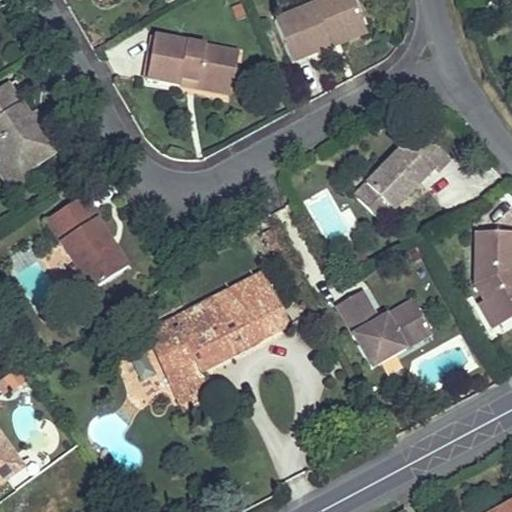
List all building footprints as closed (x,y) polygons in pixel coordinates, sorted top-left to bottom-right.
[(309,0),(311,6),(274,21),(292,65),(330,49),(327,41),(363,27),(351,0),(309,0)] [(363,27),(327,41),(330,49),(366,34),(363,27)] [(223,50),(153,38),(145,81),(179,87),(180,80),(225,89),(228,70),(220,68),(223,50)] [(237,53),(223,50),(220,68),(228,70),(225,89),(180,80),(179,87),(229,96),(237,53)] [(8,84),(2,89),(9,100),(21,104),(8,84)] [(9,100),(2,89),(0,89),(0,161),(2,165),(3,166),(16,168),(28,171),(29,170),(60,150),(38,119),(33,123),(30,117),(21,104),(9,100)] [(35,114),(30,117),(33,123),(38,119),(35,114)] [(407,143),(366,187),(392,212),(433,170),(436,173),(448,160),(423,137),(412,148),(407,143)] [(0,174),(11,191),(33,176),(29,170),(28,171),(16,168),(3,166),(2,165),(0,167),(0,174)] [(392,212),(366,187),(355,198),(382,223),(392,212)] [(83,195),(44,221),(91,291),(126,268),(94,220),(98,218),(83,195)] [(511,234),(476,234),(475,285),(484,302),(495,321),(511,310),(511,234)] [(255,343),(288,326),(262,275),(146,335),(173,390),(201,374),(256,344),(255,343)] [(361,293),(335,308),(371,370),(432,335),(417,309),(390,325),(385,318),(378,322),(361,293)] [(412,302),(385,318),(390,325),(417,309),(412,302)] [(495,321),(484,302),(478,306),(492,331),(498,327),(495,321)] [(511,319),(511,310),(495,321),(498,327),(511,319)] [(209,391),(201,374),(173,390),(184,412),(200,404),(196,397),(209,391)]
